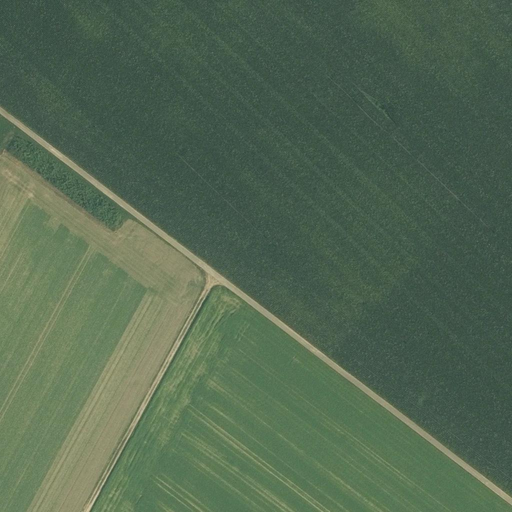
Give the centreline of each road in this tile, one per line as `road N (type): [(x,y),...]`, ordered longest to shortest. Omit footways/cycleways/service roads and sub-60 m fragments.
road 1 (track): [(0,110),(511,502)]
road 2 (track): [(215,274),(86,511)]
